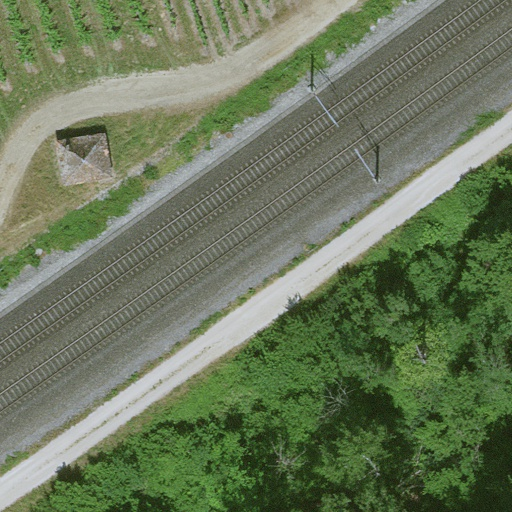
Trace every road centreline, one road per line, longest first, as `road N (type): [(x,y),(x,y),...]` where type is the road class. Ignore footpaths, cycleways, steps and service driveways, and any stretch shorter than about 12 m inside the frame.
road 1 (track): [(511,112),(0,486)]
road 2 (track): [(0,199),(35,133),(67,112),(230,75),(333,0)]
